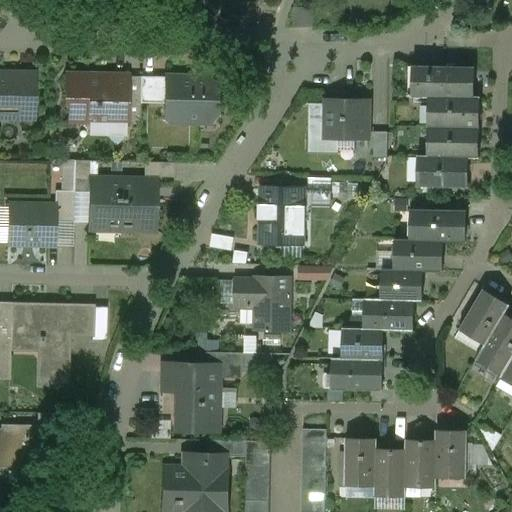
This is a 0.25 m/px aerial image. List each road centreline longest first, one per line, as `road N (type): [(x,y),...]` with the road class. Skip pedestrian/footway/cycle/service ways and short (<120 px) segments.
road 1 (residential): [(287,511),(287,408),(423,409),(425,346),(476,262)]
road 2 (residential): [(304,48),(300,70),(156,284)]
road 3 (residential): [(35,46),(304,48)]
road 4 (residential): [(156,284),(112,412),(104,511)]
road 5 (residential): [(449,0),(424,30),(402,41),(304,48)]
road 6 (residential): [(156,284),(133,276),(0,273)]
road 7 (residential): [(476,262),(499,220),(500,136)]
